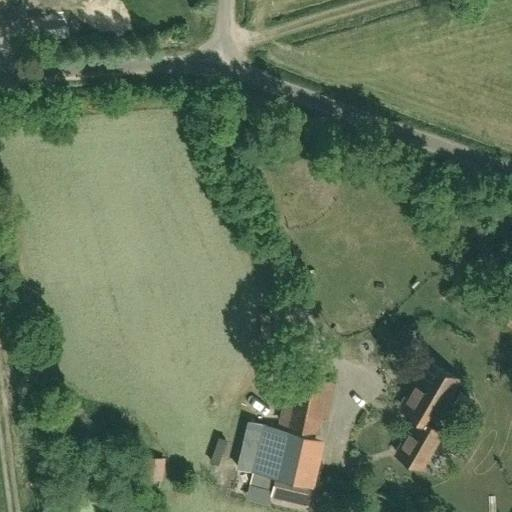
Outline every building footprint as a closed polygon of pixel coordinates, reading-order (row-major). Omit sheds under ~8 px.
[(43,29),(44,39),(69,36),(68,26),(43,29)] [(432,425),(458,379),(428,361),(407,398),(410,399),(404,410),(417,417),(396,453),(421,467),(442,430),(432,425)] [(280,422),(310,429),(313,414),(326,417),(333,384),(290,375),(280,422)] [(262,425),(258,424),(246,421),(235,469),(253,473),(254,470),(252,470),(262,425)] [(311,496),(324,439),(262,425),(252,470),(279,476),(276,488),(311,496)]
